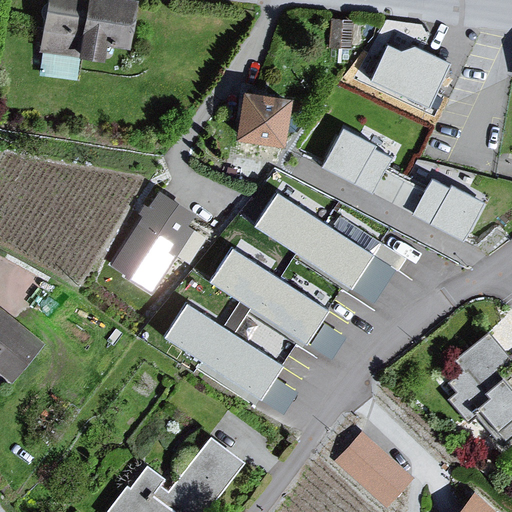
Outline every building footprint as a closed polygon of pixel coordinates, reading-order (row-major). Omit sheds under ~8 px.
[(128,0),(44,0),(38,52),(73,54),(97,59),(99,44),(125,47),(128,0)] [(449,63),(416,47),(404,52),(388,45),(372,80),(429,107),(449,63)] [(232,141),(278,145),(283,97),(235,92),(232,141)] [(376,146),(343,129),(323,167),(373,193),(391,159),(374,150),(376,146)] [(484,204),(452,187),(451,189),(433,180),(415,213),(464,240),(484,204)] [(192,215),(154,193),(137,216),(139,219),(109,269),(151,296),(189,232),(184,225),(192,215)] [(374,256),(278,194),(256,229),(352,290),(374,256)] [(329,311),(233,249),(211,283),(307,345),(329,311)] [(284,366),(187,304),(165,338),(261,400),(284,366)] [(0,313),(0,379),(7,386),(41,347),(0,313)] [(511,362),(484,330),(450,361),(460,371),(446,382),(454,394),(445,401),(463,421),(470,415),(503,450),(511,442),(511,380),(501,370),(511,362)] [(411,478),(362,434),(338,461),(387,505),(411,478)] [(202,511),(240,469),(204,439),(164,494),(159,491),(165,482),(145,467),(106,511),(202,511)] [(493,511),(472,492),(454,511),(493,511)]
